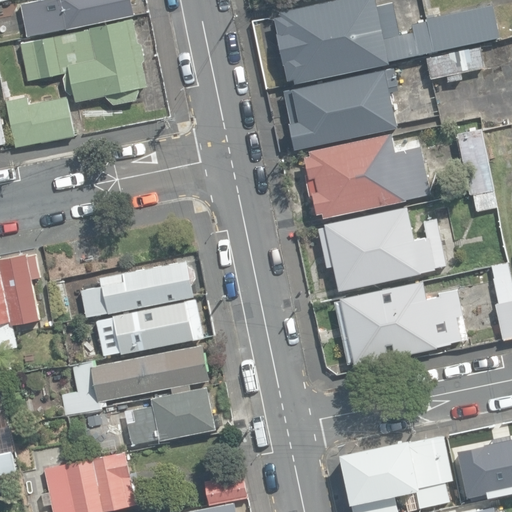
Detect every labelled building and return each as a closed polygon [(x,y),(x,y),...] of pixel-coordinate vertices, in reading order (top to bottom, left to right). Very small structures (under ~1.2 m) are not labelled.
[(27,0),(21,1),(28,32),(135,11),(132,0),(27,0)] [(296,77),(297,83),(391,62),(390,59),(501,35),(493,1),(411,19),(414,31),(400,34),(393,1),(378,4),(377,0),(330,0),(281,11),(282,15),(275,16),(289,79),(296,77)] [(108,95),(115,103),(136,98),(142,87),(148,86),(144,61),(146,60),(143,44),(139,42),(133,15),(21,39),(28,77),(66,70),(70,91),(78,100),(108,95)] [(447,75),(448,81),(464,77),(463,72),(487,67),(482,46),(427,57),(432,78),(447,75)] [(291,123),(296,148),(398,126),(389,86),(399,84),(395,67),(286,91),(293,123),(291,123)] [(6,97),(16,145),(75,132),(67,93),(31,101),(29,93),(6,97)] [(458,132),(471,195),(494,190),(481,127),(458,132)] [(324,212),(325,216),(423,196),(422,194),(431,192),(421,145),(397,150),(393,133),(311,150),(312,155),(305,156),(310,179),(309,179),(312,193),(314,192),(319,213),(324,212)] [(471,195),(473,211),(497,207),(494,190),(471,195)] [(335,267),(340,290),(437,270),(436,267),(448,264),(438,217),(425,220),(428,236),(416,239),(409,205),(326,222),(326,226),(320,227),(328,269),(335,267)] [(0,260),(0,350),(17,347),(13,324),(41,318),(34,277),(42,275),(38,252),(30,253),(30,255),(0,260)] [(188,266),(188,261),(101,277),(102,285),(82,289),(87,316),(195,297),(193,281),(196,276),(195,268),(188,266)] [(496,305),(504,339),(511,337),(511,279),(508,261),(492,265),(501,304),(496,305)] [(358,365),(358,366),(453,347),(453,344),(465,342),(461,319),(467,318),(461,291),(441,295),(442,299),(430,301),(427,284),(344,300),(344,303),(339,304),(352,366),(358,365)] [(98,317),(106,355),(205,336),(198,298),(98,317)] [(64,394),(68,415),(108,407),(106,400),(172,387),(173,392),(191,388),(190,383),(210,379),(203,344),(93,365),(92,360),(76,363),(81,391),(64,394)] [(0,358),(0,373),(1,377),(14,374),(10,356),(0,358)] [(129,421),(132,441),(160,436),(161,439),(217,428),(216,426),(224,424),(222,413),(214,414),(209,386),(153,396),(155,405),(135,409),(137,419),(129,421)] [(106,429),(108,442),(123,440),(121,427),(106,429)] [(453,479),(444,435),(411,442),(410,438),(341,453),(353,511),(396,511),(392,493),(415,488),(419,507),(450,500),(446,480),(453,479)] [(46,467),(55,511),(94,511),(130,505),(130,503),(137,502),(131,474),(126,450),(46,467)] [(0,453),(0,470),(0,472),(17,469),(14,451),(0,453)] [(205,479),(211,502),(248,495),(244,472),(205,479)] [(238,511),(236,500),(176,511),(238,511)]
